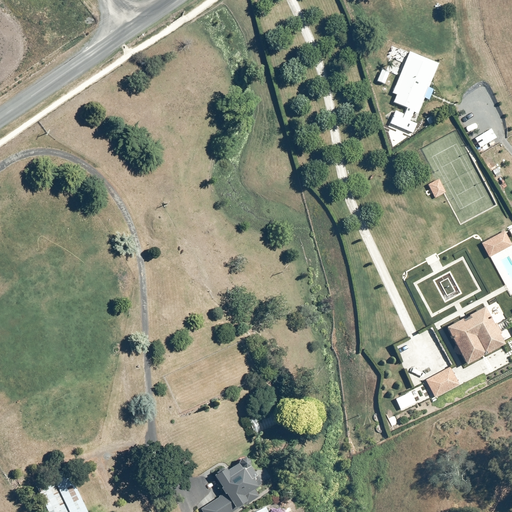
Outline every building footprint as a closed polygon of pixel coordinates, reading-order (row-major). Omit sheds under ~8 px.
[(439,63),(410,51),(393,92),(397,94),(394,102),(407,107),(404,113),(396,110),(390,123),(410,131),(414,122),(410,120),(414,111),(418,113),(439,63)] [(385,84),(390,72),(382,69),(377,80),(385,84)] [(481,147),(497,137),(492,128),(475,138),(481,147)] [(444,193),(446,192),(439,178),(437,179),(428,184),(435,198),(444,193)] [(482,242),(489,257),(511,244),(511,243),(505,230),(482,242)] [(485,305),(446,326),(456,344),(455,345),(454,347),(454,349),(454,350),(455,352),(456,353),(458,354),(460,354),(461,355),(467,364),(505,343),(501,334),(503,333),(497,322),(494,323),(485,305)] [(435,398),(460,384),(450,366),(426,380),(435,398)] [(402,413),(419,405),(428,401),(427,398),(420,385),(412,389),(394,398),(402,413)] [(198,506),(201,511),(232,511),(231,511),(274,488),(257,457),(240,466),(238,462),(216,475),(225,492),(198,506)] [(89,511),(68,467),(35,483),(48,511),(89,511)]
